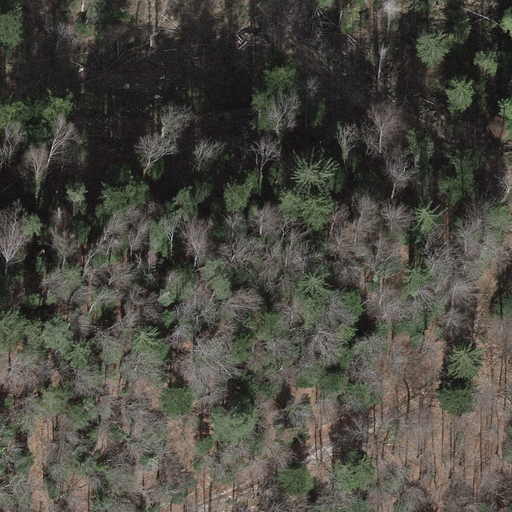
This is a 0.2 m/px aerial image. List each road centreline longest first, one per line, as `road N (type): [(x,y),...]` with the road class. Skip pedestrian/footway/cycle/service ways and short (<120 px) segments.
road 1 (track): [(174,511),(404,392),(461,343),(511,248)]
road 2 (track): [(511,176),(334,82),(286,38),(275,0)]
